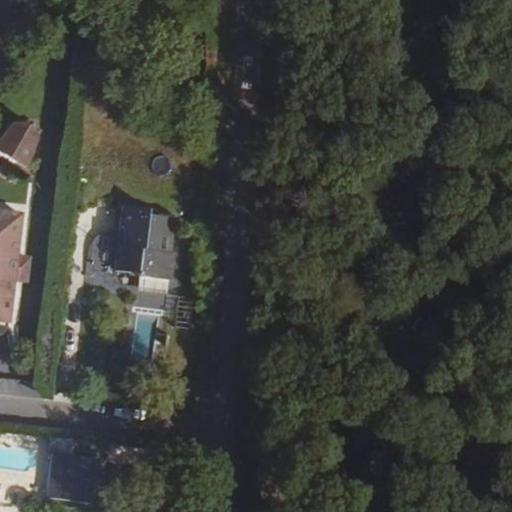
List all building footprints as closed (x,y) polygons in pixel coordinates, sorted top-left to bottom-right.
[(0,140),(0,152),(25,167),(38,135),(35,131),(31,126),(27,121),(15,122),(0,140)] [(121,206),(113,271),(137,274),(137,276),(142,277),(166,280),(171,280),(174,254),(169,253),(164,253),(166,241),(170,241),(173,219),(141,215),(142,209),(121,206)] [(0,320),(9,321),(13,279),(14,274),(9,273),(11,261),(15,261),(16,256),(21,214),(0,211),(0,320)] [(14,274),(13,279),(26,280),(28,258),(16,256),(15,261),(14,274)] [(179,380),(177,396),(186,397),(188,381),(179,380)] [(49,454),(75,453),(75,439),(49,440),(49,454)] [(47,498),(94,501),(97,457),(49,455),(47,498)]
